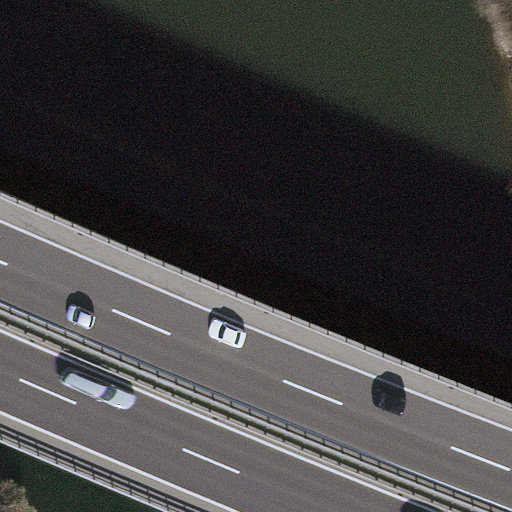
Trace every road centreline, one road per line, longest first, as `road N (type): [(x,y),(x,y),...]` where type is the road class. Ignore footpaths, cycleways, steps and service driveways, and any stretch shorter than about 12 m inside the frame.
road 1 (motorway): [(511,466),(0,257)]
road 2 (motorway): [(0,374),(328,511)]
